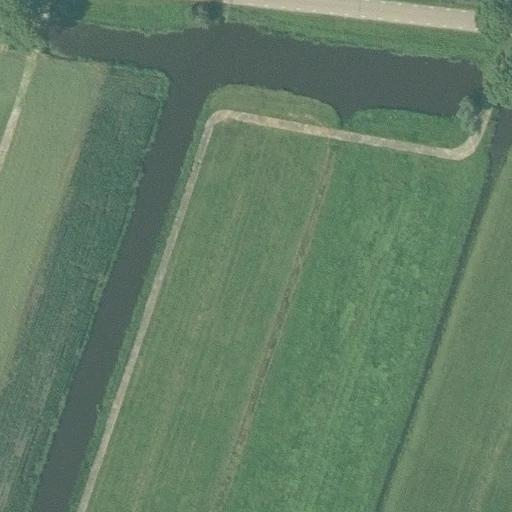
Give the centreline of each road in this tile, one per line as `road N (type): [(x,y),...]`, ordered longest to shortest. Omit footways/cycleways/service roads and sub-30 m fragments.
road 1 (track): [(78,511),(210,122),(229,115),(461,154),(480,126),(511,5)]
road 2 (unclassified): [(511,21),(305,0)]
road 3 (track): [(0,150),(45,0)]
